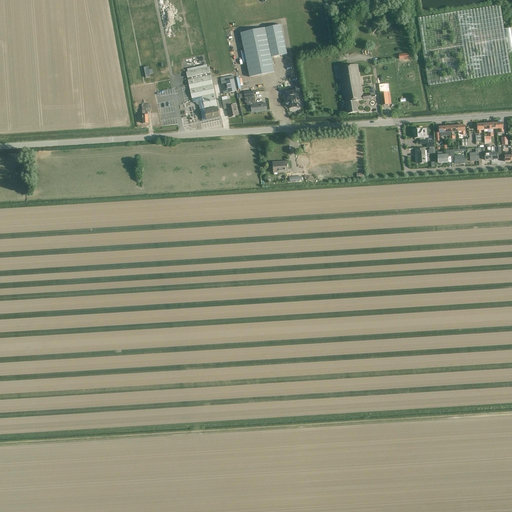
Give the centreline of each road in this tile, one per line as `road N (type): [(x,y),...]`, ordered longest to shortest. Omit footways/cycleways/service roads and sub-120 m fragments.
road 1 (unclassified): [(0,146),(399,121)]
road 2 (residential): [(511,166),(406,172),(399,121)]
